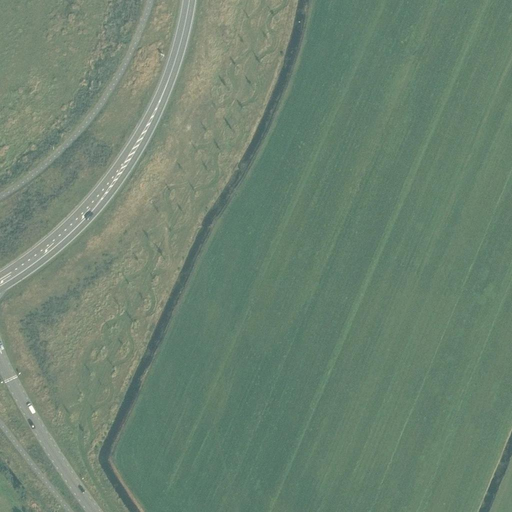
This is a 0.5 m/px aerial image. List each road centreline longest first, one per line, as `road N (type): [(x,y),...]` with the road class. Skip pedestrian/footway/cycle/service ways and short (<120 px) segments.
road 1 (tertiary): [(0,288),(99,205),(145,137),(163,90)]
road 2 (tertiary): [(163,90),(90,198),(0,273)]
road 3 (tertiary): [(92,511),(0,356)]
